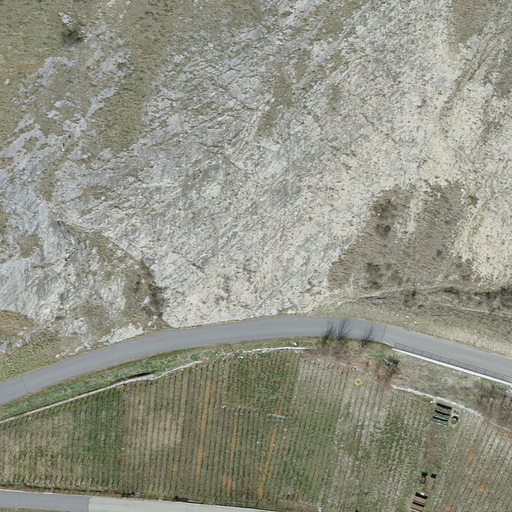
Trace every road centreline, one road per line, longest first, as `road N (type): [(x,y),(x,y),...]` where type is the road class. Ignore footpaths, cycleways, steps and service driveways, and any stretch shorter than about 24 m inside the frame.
road 1 (residential): [(511,372),(346,320),(191,331),(0,393)]
road 2 (residential): [(0,495),(170,511)]
